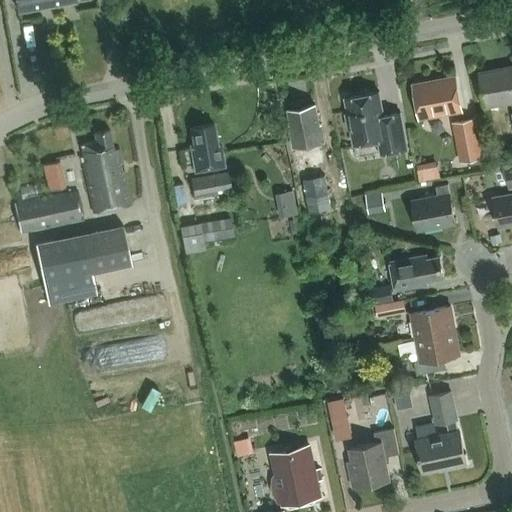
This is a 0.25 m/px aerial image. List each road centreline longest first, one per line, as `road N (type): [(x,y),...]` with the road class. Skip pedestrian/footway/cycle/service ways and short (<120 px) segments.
road 1 (tertiary): [(123,87),(511,14)]
road 2 (residential): [(398,511),(488,492),(504,478),(486,379),(491,335),(482,284),(486,270),(511,261)]
road 3 (tertiary): [(0,128),(123,87)]
